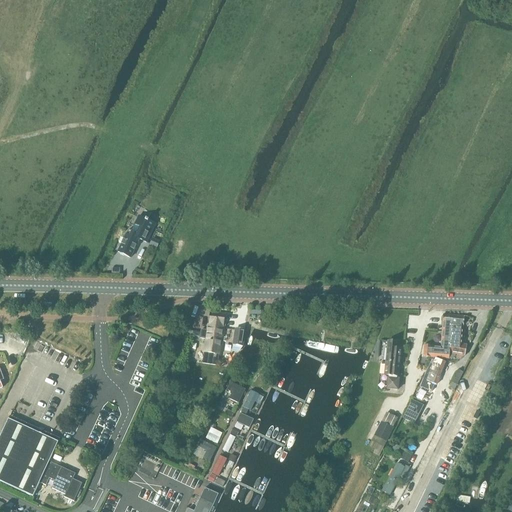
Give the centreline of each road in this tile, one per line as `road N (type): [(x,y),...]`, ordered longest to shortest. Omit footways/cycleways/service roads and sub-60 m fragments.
road 1 (secondary): [(0,288),(511,302)]
road 2 (track): [(0,130),(28,73),(47,0)]
